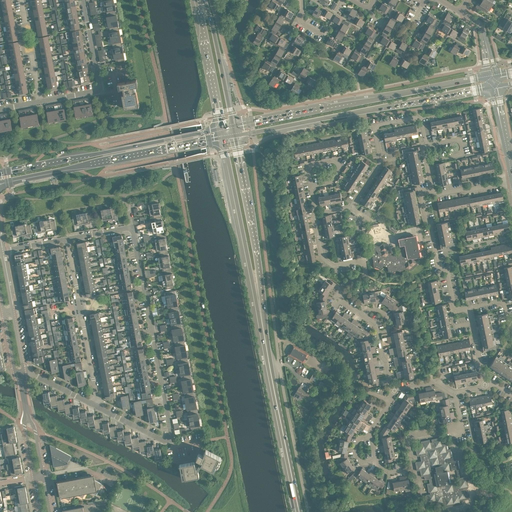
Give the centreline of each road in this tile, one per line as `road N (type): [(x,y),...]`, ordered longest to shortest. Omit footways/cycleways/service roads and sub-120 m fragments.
road 1 (secondary): [(492,76),(260,120)]
road 2 (secondary): [(0,183),(222,137)]
road 3 (secondary): [(220,128),(0,172)]
road 4 (secondary): [(222,137),(268,351)]
road 5 (residential): [(171,438),(131,224)]
road 6 (residential): [(426,144),(418,117),(377,125),(380,158),(351,207),(315,214)]
road 7 (secondary): [(265,316),(234,135)]
road 8 (residential): [(98,407),(68,238)]
road 9 (secondary): [(298,511),(268,351)]
road 10 (residential): [(41,101),(102,90),(85,0)]
road 11 (secondary): [(234,135),(381,107)]
road 12 (residential): [(432,189),(422,197),(437,264),(454,305),(468,308)]
road 13 (secondary): [(194,0),(220,128)]
road 14 (residential): [(338,292),(365,267),(323,260),(315,214)]
